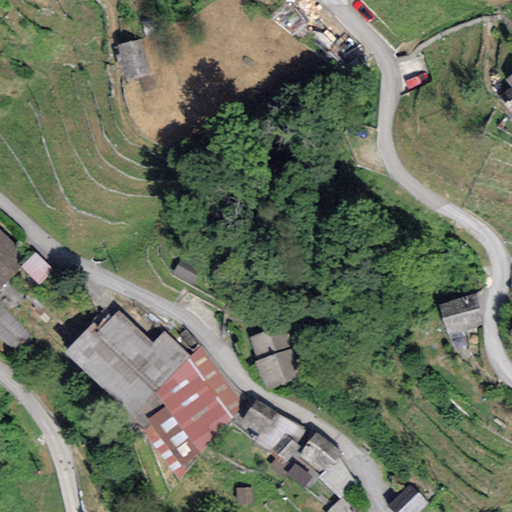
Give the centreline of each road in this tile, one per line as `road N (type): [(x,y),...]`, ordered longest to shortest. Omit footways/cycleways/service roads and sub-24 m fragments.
road 1 (residential): [(0,202),(92,272),(192,322),(243,384),(343,447),(382,511)]
road 2 (residential): [(511,377),(490,334),(499,282),(492,245),(392,166),(384,141),(390,71),(331,0)]
road 3 (residential): [(74,511),(47,423),(0,374)]
